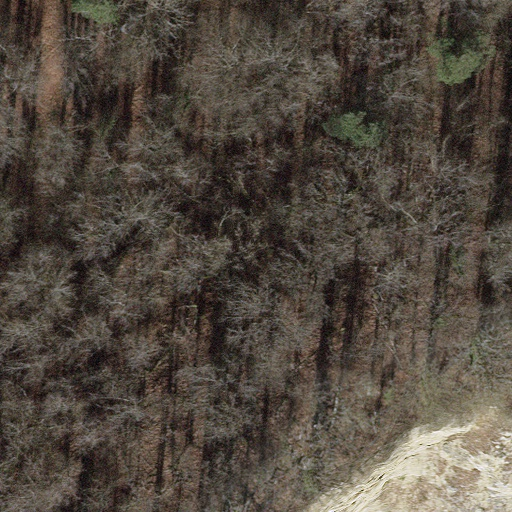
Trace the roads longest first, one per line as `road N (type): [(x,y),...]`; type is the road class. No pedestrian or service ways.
road 1 (track): [(472,0),(511,160)]
road 2 (track): [(93,0),(0,110)]
